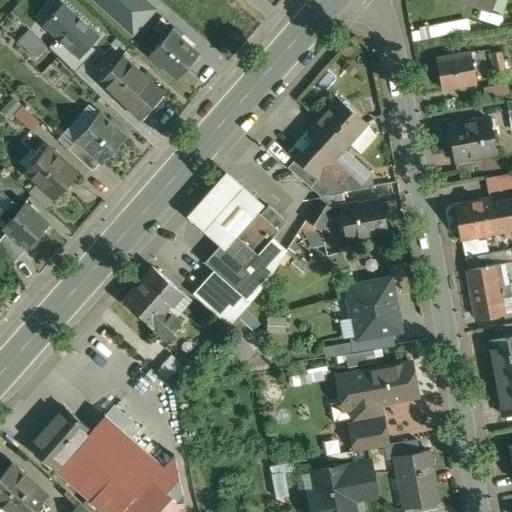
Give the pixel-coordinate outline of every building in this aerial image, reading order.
[(162,6),(155,0),(139,0),(155,13),(162,6)] [(495,0),(467,0),(493,9),(495,0)] [(84,44),(66,28),(49,47),(67,63),(84,44)] [(25,30),(14,41),(30,57),(41,46),(25,30)] [(181,39),(172,31),(152,54),(179,77),(198,55),(191,49),(195,45),(184,36),(181,39)] [(503,51),(493,53),(496,70),(506,68),(503,51)] [(473,53),(438,59),(444,88),(478,82),(473,53)] [(163,94),(123,58),(102,81),(143,117),(163,94)] [(508,82),(485,86),(487,97),(510,93),(508,82)] [(369,123),(339,96),(309,129),(338,155),(339,156),(369,123)] [(37,119),(24,104),(14,113),(28,127),(37,119)] [(127,137),(93,106),(92,107),(100,115),(78,140),(69,132),(77,140),(102,161),(103,163),(127,137)] [(490,119),(451,126),(456,154),(470,151),(471,156),(496,152),(490,119)] [(338,155),(310,129),(291,151),(290,150),(289,151),(318,177),(319,176),(319,175),(333,159),(333,160),(338,155)] [(102,161),(77,140),(70,149),(74,154),(94,170),(102,161)] [(78,173),(48,147),(27,170),(56,197),(78,173)] [(333,160),(333,159),(319,175),(319,176),(335,189),(348,173),(333,160)] [(188,215),(221,245),(224,248),(258,211),(264,204),(228,171),(188,215)] [(511,172),(487,178),(489,191),(511,186),(511,172)] [(492,198),(457,205),(457,207),(454,209),(456,218),(460,220),(463,237),(480,234),(498,230),(493,202),(492,198)] [(511,198),(493,202),(498,230),(511,227),(511,198)] [(320,199),(307,219),(321,228),(334,208),(320,199)] [(21,207),(13,200),(0,215),(0,216),(3,219),(7,223),(21,207)] [(382,200),(358,205),(357,202),(341,205),(347,237),(387,229),(382,200)] [(49,223),(25,202),(7,223),(4,226),(28,247),(29,246),(31,249),(32,248),(42,238),(39,235),(49,223)] [(288,221),(270,205),(262,214),(280,230),(288,221)] [(258,210),(224,248),(246,268),(274,237),(280,230),(262,214),(258,211),(258,210)] [(236,288),(215,270),(194,293),(230,325),(238,316),(266,285),(303,227),(302,226),(287,249),(274,237),(246,268),(250,272),(236,288)] [(25,250),(6,233),(0,239),(0,246),(11,266),(12,266),(25,250)] [(480,234),(463,237),(467,256),(491,252),(488,238),(481,240),(480,234)] [(224,248),(221,245),(206,261),(215,270),(236,288),(250,272),(246,268),(224,248)] [(491,252),(467,256),(469,268),(493,263),(491,252)] [(493,263),(469,268),(478,317),(504,312),(501,296),(511,294),(511,287),(511,284),(503,285),(502,278),(499,279),(496,263),(493,263)] [(158,267),(127,301),(152,325),(167,309),(183,291),(158,267)] [(391,278),(350,286),(352,297),(349,301),(350,311),(355,315),(359,336),(359,337),(393,330),(401,329),(391,278)] [(182,322),(167,309),(152,325),(167,338),(182,322)] [(393,330),(359,337),(359,336),(351,337),(352,341),(354,352),(354,353),(396,345),(393,330)] [(239,334),(228,344),(243,362),(255,352),(239,334)] [(511,335),(490,339),(497,376),(511,373),(511,335)] [(352,341),(325,346),(327,357),(354,352),(352,341)] [(173,354),(157,370),(173,385),(188,369),(173,354)] [(413,362),(338,376),(343,402),(353,400),(356,417),(381,413),(379,402),(419,395),(413,362)] [(511,373),(497,376),(504,414),(511,412),(511,373)] [(65,408),(32,445),(31,444),(30,445),(57,469),(92,431),(91,430),(92,430),(64,406),(64,407),(65,408)] [(164,465),(106,414),(92,431),(57,469),(89,497),(85,502),(95,511),(180,511),(179,502),(185,501),(175,455),(174,455),(164,465)] [(384,417),(350,423),(355,450),(385,445),(389,444),(384,417)] [(389,444),(385,445),(388,459),(396,457),(396,456),(421,451),(418,439),(389,444)] [(421,451),(396,456),(396,457),(405,507),(406,507),(439,500),(436,481),(435,482),(429,451),(430,451),(429,450),(421,451)] [(370,458),(354,461),(355,463),(361,494),(376,491),(370,458)] [(355,463),(311,471),(318,511),(354,511),(353,504),(362,502),(361,494),(355,463)] [(32,511),(47,496),(12,464),(0,476),(0,500),(12,511),(32,511)]
